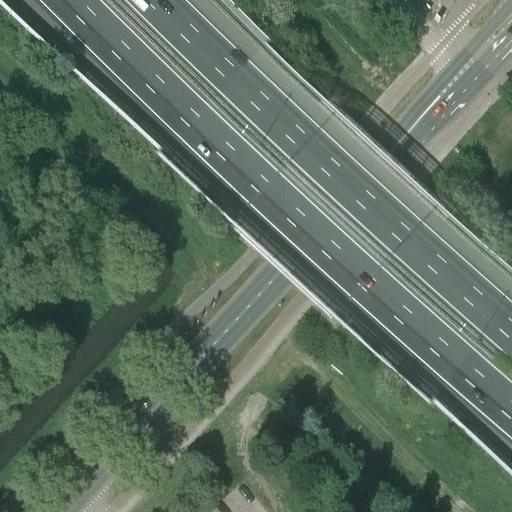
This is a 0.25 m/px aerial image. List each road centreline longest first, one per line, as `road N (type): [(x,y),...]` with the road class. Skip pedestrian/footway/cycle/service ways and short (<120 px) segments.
road 1 (secondary): [(71,502),(511,22)]
road 2 (motorway): [(63,0),(366,291),(511,413)]
road 3 (motorway): [(511,332),(150,0)]
road 4 (track): [(220,285),(0,69)]
